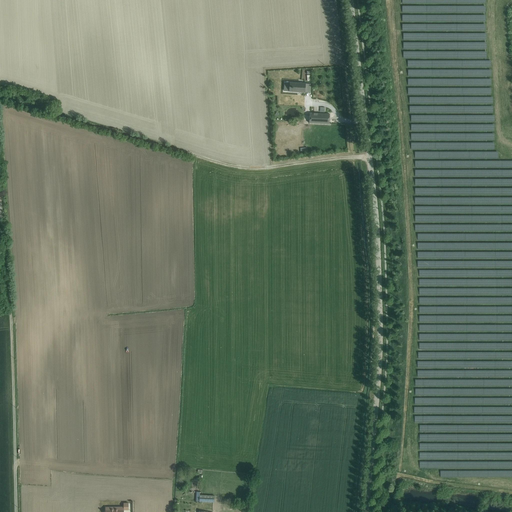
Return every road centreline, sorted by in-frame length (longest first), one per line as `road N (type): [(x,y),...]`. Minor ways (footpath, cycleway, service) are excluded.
road 1 (residential): [(365,511),(378,267),(350,0)]
road 2 (track): [(16,511),(5,220)]
